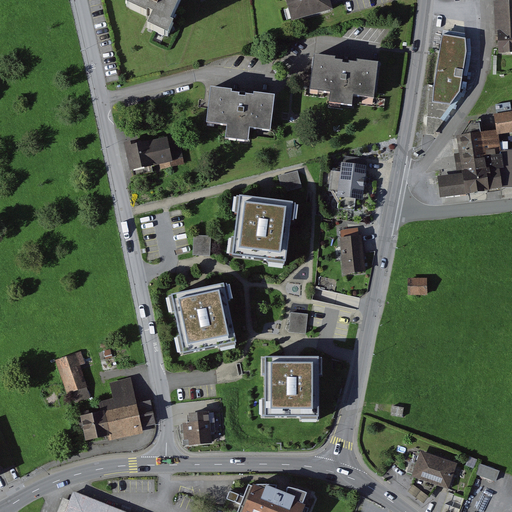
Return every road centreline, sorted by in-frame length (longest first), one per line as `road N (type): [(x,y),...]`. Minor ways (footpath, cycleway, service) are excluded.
road 1 (residential): [(166,465),(163,396),(78,0)]
road 2 (unclassified): [(390,209),(333,472)]
road 3 (unclassified): [(425,0),(390,209)]
road 4 (tertiary): [(166,465),(78,474),(1,511)]
road 5 (tertiary): [(333,472),(291,464),(166,465)]
road 6 (unclassified): [(390,209),(511,204)]
